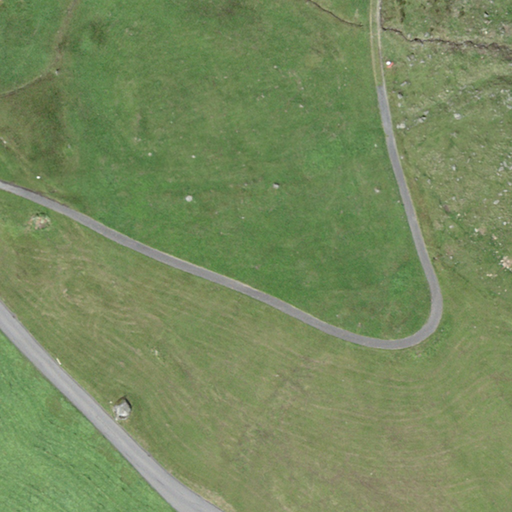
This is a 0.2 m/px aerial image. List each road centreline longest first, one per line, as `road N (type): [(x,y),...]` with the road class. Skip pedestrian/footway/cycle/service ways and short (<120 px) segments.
road 1 (track): [(0,182),(390,348),(434,342),(443,306),(386,103),(380,0)]
road 2 (tertiary): [(0,314),(138,459),(208,511)]
